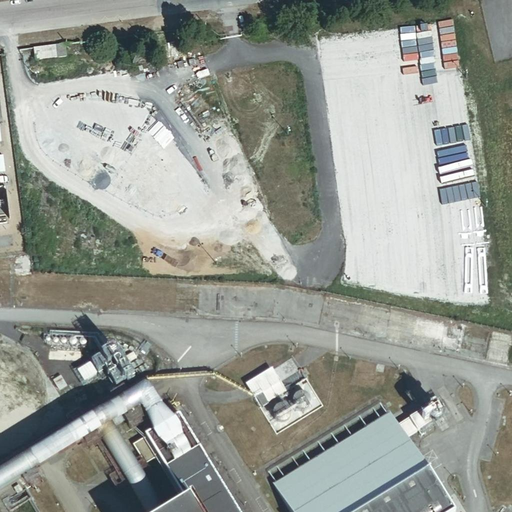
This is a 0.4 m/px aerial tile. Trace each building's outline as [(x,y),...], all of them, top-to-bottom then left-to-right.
[(19,259),(20,270),(27,270),(26,258),(19,259)] [(397,426),(405,439),(417,433),(417,434),(423,431),(425,433),(437,425),(427,408),(423,411),(409,419),(397,426)] [(389,413),(272,485),(288,511),(450,511),(427,475),(405,439),(397,426),(393,419),(389,413)] [(165,469),(186,503),(189,501),(195,511),(238,511),(199,449),(191,454),(174,464),(165,469)] [(17,484),(11,488),(15,493),(20,490),(21,490),(17,484)] [(186,503),(171,511),(195,511),(189,501),(186,503)]
